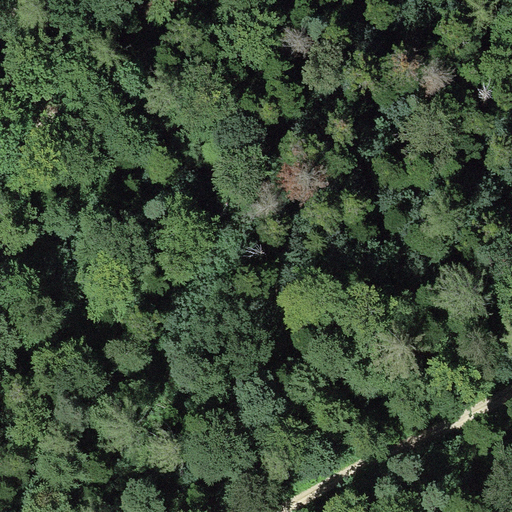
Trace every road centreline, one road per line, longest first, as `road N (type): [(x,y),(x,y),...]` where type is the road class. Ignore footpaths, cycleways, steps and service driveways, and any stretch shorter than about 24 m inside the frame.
road 1 (track): [(214,0),(83,108),(48,125),(23,127),(0,75)]
road 2 (track): [(284,511),(511,390)]
road 3 (track): [(104,267),(23,127)]
